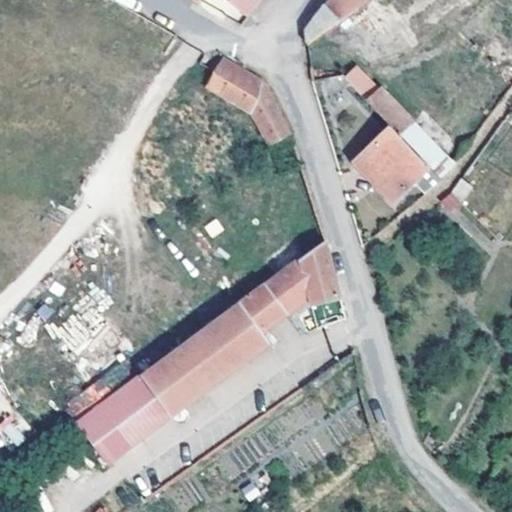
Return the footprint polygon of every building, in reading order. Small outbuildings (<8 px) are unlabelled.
[(234,0),(252,14),(262,0),(234,0)] [(359,8),(370,0),(329,0),(325,6),(341,20),(359,8)] [(308,43),(341,20),(325,6),(306,30),(308,43)] [(223,59),(221,64),(237,74),(225,96),(252,113),(270,146),(292,135),(263,82),(223,59)] [(208,88),(225,96),(237,74),(221,64),(214,76),(208,88)] [(364,99),(376,89),(352,64),(341,75),(364,99)] [(368,103),(390,127),(397,135),(410,123),(376,89),(364,99),(368,103)] [(452,167),(410,123),(397,135),(427,167),(441,181),(452,167)] [(393,201),(411,183),(427,167),(397,135),(390,127),(355,160),(393,201)] [(424,195),(441,181),(427,167),(411,183),(424,195)] [(455,213),(472,185),(459,177),(442,204),(455,213)] [(326,242),(266,287),(286,314),(309,295),(311,303),(341,297),(326,242)] [(264,331),(286,314),(266,287),(144,379),(172,416),(272,341),(264,331)] [(114,460),(172,416),(144,379),(84,423),(114,460)]
